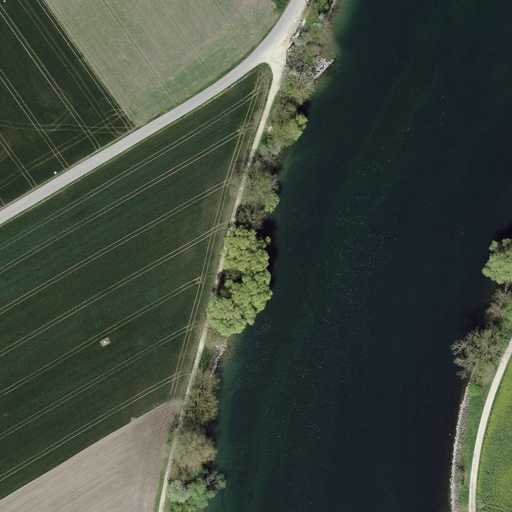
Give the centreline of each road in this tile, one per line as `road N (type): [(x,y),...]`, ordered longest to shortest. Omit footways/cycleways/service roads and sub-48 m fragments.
road 1 (track): [(278,59),(160,511)]
road 2 (tertiary): [(0,219),(238,74),(268,47),(296,0)]
road 3 (track): [(511,344),(484,415),(472,511)]
